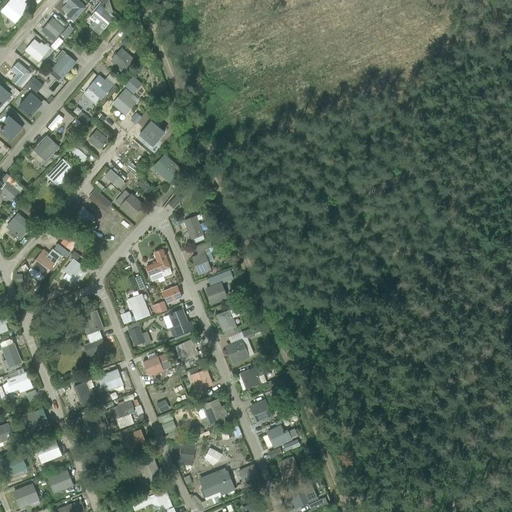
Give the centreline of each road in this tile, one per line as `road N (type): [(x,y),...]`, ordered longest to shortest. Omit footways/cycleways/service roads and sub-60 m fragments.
road 1 (track): [(343,511),(140,0)]
road 2 (track): [(511,128),(232,230)]
